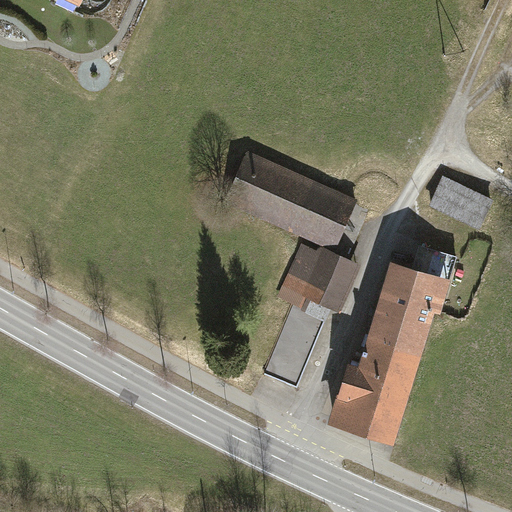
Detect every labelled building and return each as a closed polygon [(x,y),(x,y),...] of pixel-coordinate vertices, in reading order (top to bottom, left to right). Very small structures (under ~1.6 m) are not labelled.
[(56,0),(82,12),(87,0),(56,0)] [(356,199),(246,149),(223,199),(334,248),(356,199)] [(492,197),(442,174),(428,204),(478,227),(492,197)] [(265,373),(294,385),(330,306),(338,310),(359,264),(303,238),(276,298),(295,307),(265,373)] [(390,257),(379,291),(434,308),(440,310),(457,254),(419,243),(413,263),(390,257)] [(379,291),(366,335),(421,351),(434,308),(379,291)] [(394,441),(421,351),(366,335),(358,362),(347,359),(328,421),(394,441)]
